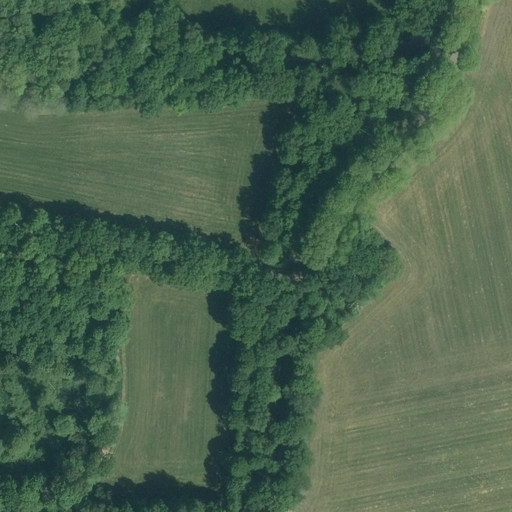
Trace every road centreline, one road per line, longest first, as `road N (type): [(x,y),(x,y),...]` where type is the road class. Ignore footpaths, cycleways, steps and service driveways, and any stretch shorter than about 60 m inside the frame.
road 1 (unclassified): [(475,0),(432,104),(355,189),(290,305),(270,383),(264,511)]
road 2 (track): [(0,219),(302,283)]
